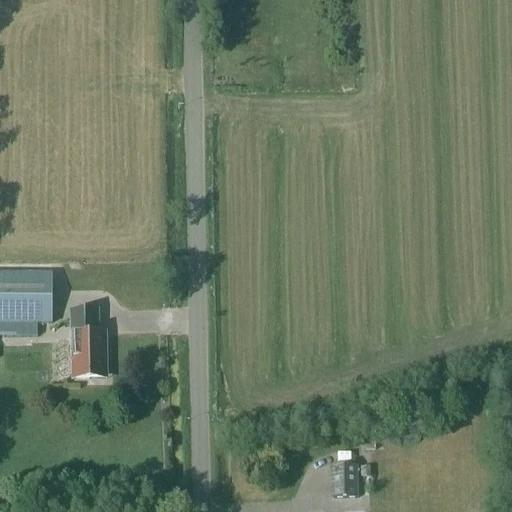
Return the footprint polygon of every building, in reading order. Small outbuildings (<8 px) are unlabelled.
[(49,276),(0,276),(0,325),(49,326),(49,276)] [(73,324),(73,335),(70,336),(71,359),(73,359),(74,381),(88,381),(87,378),(103,378),(103,357),(97,357),(96,324),(73,324)] [(374,443),(364,443),(364,452),(374,452),(374,443)] [(357,500),(356,468),(329,469),(329,501),(357,500)] [(369,469),(359,469),(359,479),(369,479),(369,469)]
